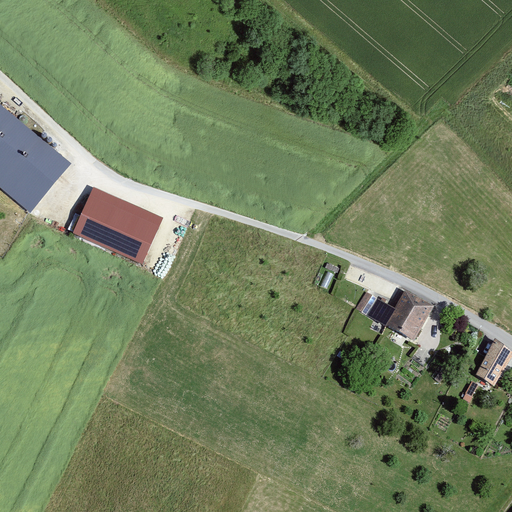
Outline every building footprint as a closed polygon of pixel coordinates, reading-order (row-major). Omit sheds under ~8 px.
[(0,104),(0,188),(31,213),(72,164),(0,104)] [(163,219),(94,187),(73,233),(142,265),(163,219)] [(432,311),(404,295),(395,310),(366,294),(355,312),(413,345),(432,311)] [(511,362),(511,354),(495,344),(472,380),(493,393),(511,362)] [(480,388),(471,383),(460,400),(469,406),(480,388)]
